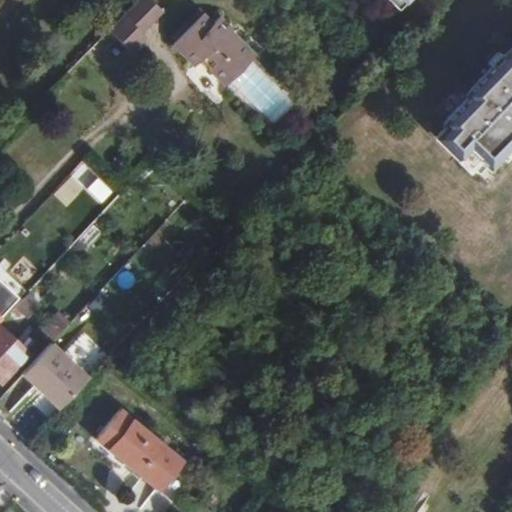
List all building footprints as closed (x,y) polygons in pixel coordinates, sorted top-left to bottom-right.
[(389,0),(404,14),(418,0),(389,0)] [(217,64),(211,69),(228,85),(259,54),(243,39),(241,40),(232,31),(235,28),(223,16),(217,22),(206,12),(176,44),(197,66),(203,60),(207,55),(217,64)] [(147,35),(125,13),(68,72),(80,84),(105,59),(111,65),(128,48),(132,51),(147,35)] [(446,127),(435,137),(466,168),(476,157),(486,166),(511,140),(511,45),(465,94),(468,97),(442,123),(446,127)] [(203,60),(211,69),(217,64),(207,55),(203,60)] [(86,90),(111,65),(105,59),(80,84),(86,90)] [(103,232),(95,225),(73,248),(81,255),(103,232)] [(17,298),(27,288),(11,272),(1,283),(17,298)] [(38,303),(27,293),(11,310),(16,315),(22,311),(27,315),(38,303)] [(53,342),(71,323),(59,311),(40,330),(53,342)] [(0,331),(0,379),(26,352),(3,328),(0,331)] [(81,376),(44,343),(17,373),(55,406),(81,376)] [(158,490),(183,459),(134,419),(109,450),(158,490)]
